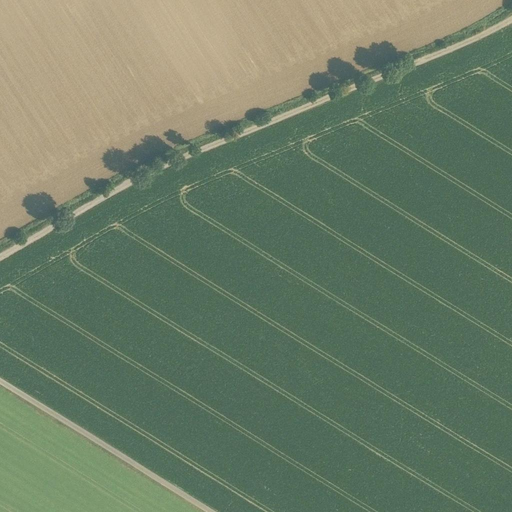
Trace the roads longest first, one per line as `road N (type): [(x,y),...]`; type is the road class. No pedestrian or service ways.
road 1 (track): [(511,18),(157,168),(0,256)]
road 2 (track): [(0,381),(209,511)]
